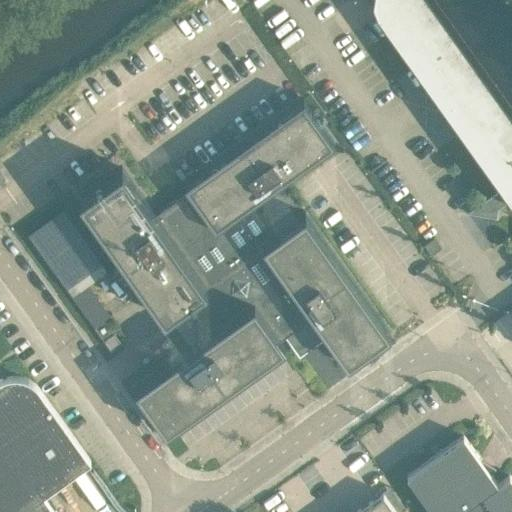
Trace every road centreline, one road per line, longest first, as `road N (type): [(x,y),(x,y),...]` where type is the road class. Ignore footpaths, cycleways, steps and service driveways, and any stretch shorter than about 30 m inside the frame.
road 1 (unclassified): [(202,511),(451,334),(511,419)]
road 2 (unclassified): [(181,511),(0,257)]
